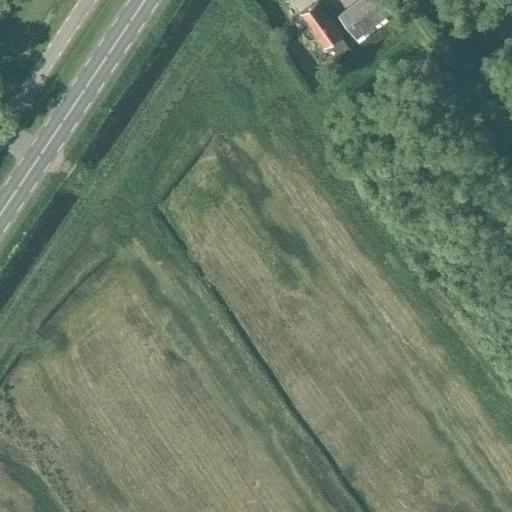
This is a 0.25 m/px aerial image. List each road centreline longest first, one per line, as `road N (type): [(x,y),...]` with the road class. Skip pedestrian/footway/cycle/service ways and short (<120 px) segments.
road 1 (primary): [(0,215),(144,0)]
road 2 (unclassified): [(0,128),(86,0)]
